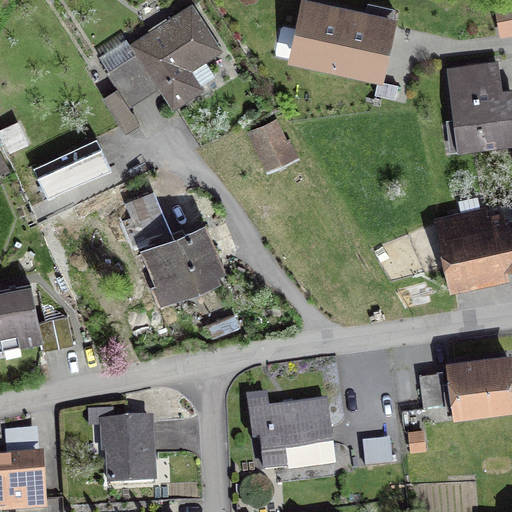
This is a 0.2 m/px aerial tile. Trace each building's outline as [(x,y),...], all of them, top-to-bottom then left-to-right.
[(501,34),(511,32),(511,3),(496,7),(501,34)] [(289,64),(387,81),(398,21),(300,4),(289,64)] [(105,69),(127,104),(128,103),(127,101),(149,88),(143,79),(151,74),(172,107),(199,90),(186,71),(217,51),(189,8),(129,47),(124,40),(97,57),(103,67),(101,68),(102,70),(105,69)] [(452,99),(458,149),(511,142),(511,117),(509,92),(499,93),(495,64),(465,67),(469,97),(452,99)] [(16,147),(27,141),(18,123),(7,129),(16,147)] [(49,197),(112,168),(102,147),(39,176),(49,197)] [(450,277),(511,263),(511,222),(503,225),(500,215),(487,218),(489,228),(484,229),(481,212),(438,221),(451,285),(452,285),(450,277)] [(212,252),(202,228),(144,252),(159,287),(155,288),(159,299),(157,300),(158,301),(214,278),(205,255),(212,252)] [(29,286),(13,289),(0,291),(0,343),(17,340),(18,347),(40,342),(36,323),(29,286)] [(43,352),(51,350),(65,348),(72,346),(66,317),(36,323),(40,342),(43,352)] [(511,405),(511,401),(506,359),(450,367),(454,395),(470,393),(472,411),(511,405)] [(422,407),(445,404),(441,373),(418,376),(422,407)] [(263,471),(332,461),(324,403),(266,411),(264,396),(246,398),(252,439),(259,438),(263,471)] [(108,485),(152,483),(148,420),(105,422),(108,485)] [(0,510),(41,508),(38,460),(0,462),(0,510)]
